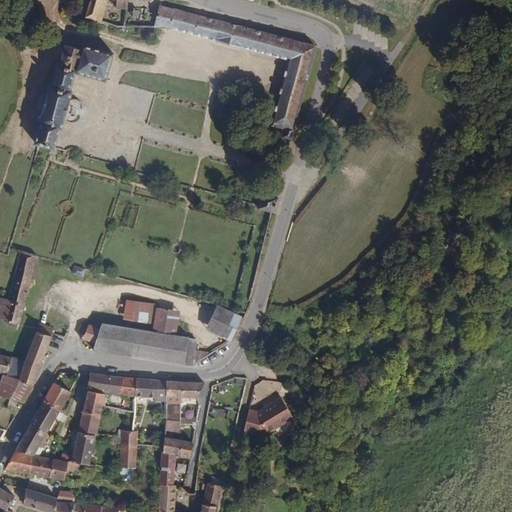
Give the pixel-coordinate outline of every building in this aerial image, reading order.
[(102,22),(107,0),(90,0),(90,2),(86,17),(102,22)] [(283,137),(295,140),(299,125),(296,124),(317,47),(161,4),(159,3),(153,25),(161,24),(289,59),(272,126),(285,129),(283,137)] [(61,126),(71,89),(68,89),(73,71),(105,79),(112,50),(80,42),(79,46),(63,42),(58,62),(55,62),(50,82),(47,82),(37,120),(38,121),(32,141),(52,146),(58,125),(61,126)] [(283,137),(285,129),(272,126),(270,133),(283,137)] [(275,214),(279,199),(277,199),(261,194),(257,209),(271,213),(275,214)] [(133,228),(138,203),(125,200),(119,225),(133,228)] [(0,318),(19,324),(35,256),(18,252),(7,299),(0,297),(0,318)] [(83,277),(85,269),(74,267),(73,274),(83,277)] [(123,320),(152,323),(154,309),(155,303),(125,299),(123,320)] [(205,330),(219,336),(229,341),(231,341),(236,331),(242,317),(215,306),(205,330)] [(176,337),(179,313),(154,309),(152,323),(151,333),(176,337)] [(40,323),(37,331),(51,335),(52,334),(53,327),(40,323)] [(98,330),(88,326),(83,336),(82,339),(94,342),(91,349),(194,365),(196,350),(197,342),(188,339),(176,337),(151,333),(100,324),(98,330)] [(0,381),(0,396),(10,400),(24,403),(34,385),(51,335),(37,331),(35,330),(25,362),(7,358),(3,372),(0,381)] [(211,353),(196,350),(194,365),(203,359),(211,353)] [(134,395),(135,378),(122,377),(89,373),(87,385),(88,389),(118,394),(134,395)] [(157,398),(158,380),(135,378),(134,395),(157,398)] [(166,401),(166,381),(158,380),(157,398),(157,401),(166,401)] [(204,383),(166,381),(166,398),(181,397),(197,398),(204,383)] [(68,396),(70,393),(52,384),(42,403),(59,412),(68,396)] [(101,406),(103,394),(88,391),(83,412),(99,415),(101,406)] [(294,417),(282,397),(257,411),(248,410),(242,433),(261,437),(294,417)] [(47,434),(59,412),(42,403),(29,425),(47,434)] [(181,421),(181,404),(166,403),(166,420),(173,421),(181,421)] [(96,430),(99,415),(83,412),(78,435),(95,438),(95,435),(96,430)] [(182,412),(181,420),(197,421),(197,413),(182,412)] [(180,433),(181,421),(173,421),(166,420),(165,432),(180,433)] [(45,437),(47,434),(29,425),(15,452),(16,452),(35,455),(40,446),(45,448),(49,440),(45,437)] [(137,443),(138,431),(132,431),(122,430),(122,437),(120,463),(120,466),(136,468),(137,443)] [(90,462),(95,438),(78,435),(77,441),(73,456),(72,462),(79,463),(89,466),(89,464),(90,462)] [(189,460),(192,441),(165,438),(164,438),(164,441),(163,445),(163,450),(174,451),(174,454),(177,455),(177,459),(189,460)] [(44,451),(45,448),(40,446),(35,455),(42,457),(45,451),(44,451)] [(173,486),(176,469),(177,459),(177,455),(174,454),(174,451),(163,450),(160,485),(173,486)] [(29,474),(32,457),(15,453),(14,453),(5,470),(10,471),(29,474)] [(72,462),(73,456),(63,454),(62,460),(61,460),(60,462),(69,464),(71,464),(72,462)] [(65,479),(69,464),(60,462),(53,461),(32,457),(29,474),(65,479)] [(222,494),(224,487),(214,486),(215,484),(207,483),(204,493),(222,494)] [(172,511),(176,486),(173,486),(160,485),(156,511),(172,511)] [(10,505),(14,496),(1,489),(0,489),(0,508),(7,511),(10,505)] [(55,511),(56,503),(56,497),(26,489),(24,504),(47,511),(55,511)] [(216,511),(217,508),(222,494),(204,493),(202,505),(201,505),(200,511),(216,511)] [(75,511),(76,503),(56,503),(55,511),(75,511)] [(85,511),(86,504),(76,503),(75,511),(85,511)]
